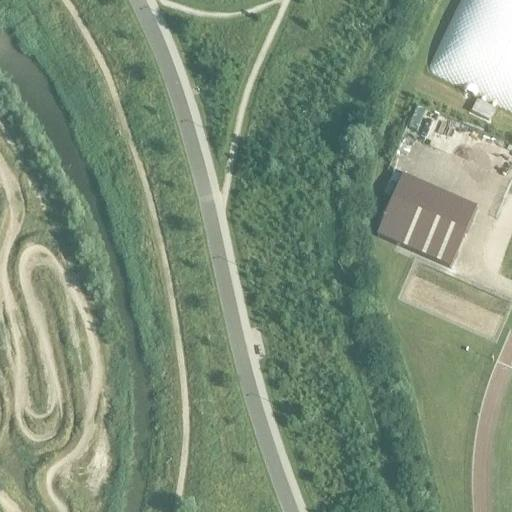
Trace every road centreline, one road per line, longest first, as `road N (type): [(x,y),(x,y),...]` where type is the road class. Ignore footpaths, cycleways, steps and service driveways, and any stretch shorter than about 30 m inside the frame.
road 1 (unknown): [(174,511),(181,383),(167,295),(133,151),(106,76),(65,0)]
road 2 (track): [(68,288),(71,268),(30,173)]
